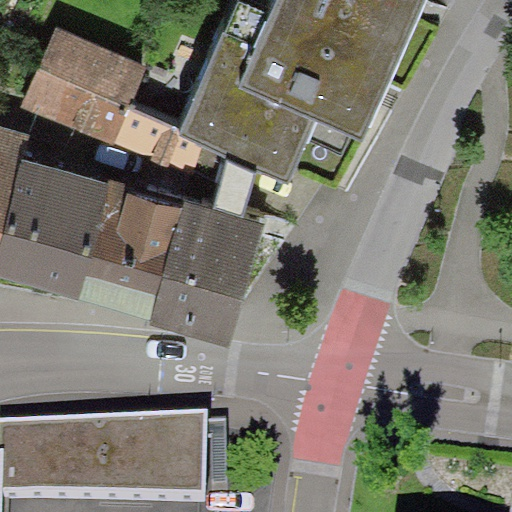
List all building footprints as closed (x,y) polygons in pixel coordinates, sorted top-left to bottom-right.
[(320,96),(370,118),(422,0),(227,0),(178,109),(292,160),(320,96)] [(53,17),(19,99),(111,136),(144,54),(53,17)] [(20,120),(0,114),(0,198),(15,137),(20,120)] [(15,137),(0,198),(0,256),(79,276),(108,160),(15,137)] [(182,178),(108,160),(79,276),(152,295),(182,178)] [(265,199),(182,178),(152,295),(150,305),(233,326),(265,199)] [(0,495),(207,501),(208,423),(0,429),(0,495)]
